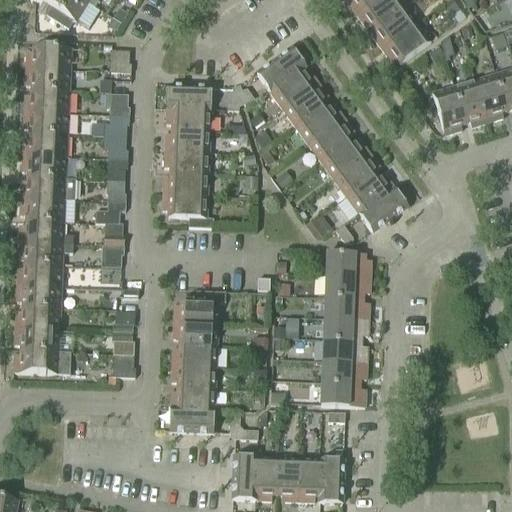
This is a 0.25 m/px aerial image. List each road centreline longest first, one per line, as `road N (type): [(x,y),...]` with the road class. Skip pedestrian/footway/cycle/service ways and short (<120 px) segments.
road 1 (residential): [(0,431),(6,414),(27,404),(126,408),(147,395),(155,262),(142,244),(146,63),(181,0)]
road 2 (residential): [(385,511),(395,279),(462,222),(431,181)]
